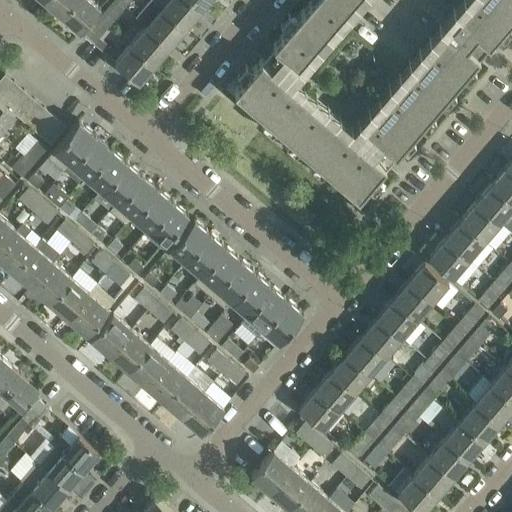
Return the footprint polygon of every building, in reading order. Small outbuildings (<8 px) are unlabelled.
[(42,0),(60,15),(72,0),(42,0)] [(79,31),(99,7),(91,0),(72,0),(60,15),(79,31)] [(154,0),(149,0),(136,16),(145,24),(169,45),(185,26),(160,5),(154,0)] [(201,8),(191,0),(165,0),(160,5),(185,26),(201,8)] [(191,0),(201,8),(207,0),(191,0)] [(352,0),(309,0),(272,44),(297,65),(352,0)] [(511,0),(469,0),(362,125),(394,153),(511,14),(511,0)] [(112,1),(99,16),(108,24),(121,8),(112,1)] [(99,16),(83,35),(91,42),(92,43),(105,54),(111,47),(101,38),(108,30),(105,27),(108,24),(99,16)] [(145,24),(129,42),(154,63),(169,45),(145,24)] [(113,61),(138,82),(154,63),(129,42),(113,61)] [(313,158),(357,196),(385,164),(261,58),(233,90),(301,147),(313,158)] [(0,77),(0,97),(14,82),(4,73),(0,77)] [(0,99),(9,107),(24,90),(14,82),(0,97),(0,99)] [(14,112),(19,116),(34,99),(24,90),(9,107),(15,112),(14,112)] [(15,112),(9,107),(0,99),(0,129),(14,112),(15,112)] [(29,125),(44,107),(34,99),(19,116),(29,125)] [(29,125),(39,133),(54,116),(44,107),(29,125)] [(54,116),(39,133),(49,142),(65,125),(54,116)] [(94,133),(92,131),(92,130),(87,125),(86,126),(77,119),(46,155),(63,169),(94,133)] [(94,133),(63,169),(64,169),(64,168),(79,181),(85,175),(109,146),(107,144),(108,143),(102,139),(94,133)] [(35,137),(22,152),(33,161),(46,147),(35,137)] [(85,175),(100,188),(125,159),(123,157),(118,152),(117,153),(109,146),(85,175)] [(33,161),(22,152),(10,166),(21,175),(33,161)] [(140,172),(138,170),(139,170),(133,165),(133,166),(125,159),(100,188),(115,201),(109,208),(110,209),(140,172)] [(511,168),(506,163),(490,182),(511,200),(511,168)] [(37,186),(43,179),(33,171),(27,178),(37,186)] [(140,172),(110,209),(125,222),(156,186),(154,184),(154,183),(149,178),(148,179),(140,172)] [(3,174),(0,177),(0,196),(2,197),(14,183),(3,174)] [(511,204),(511,200),(490,182),(474,200),(499,221),(511,204)] [(65,197),(69,193),(57,183),(47,195),(59,205),(65,197)] [(18,197),(31,209),(41,198),(27,186),(18,197)] [(164,192),(156,186),(125,222),(126,222),(132,215),(146,227),(143,231),(144,231),(172,199),(169,197),(170,196),(164,192)] [(65,197),(59,205),(68,213),(74,205),(65,197)] [(56,211),(41,198),(31,209),(46,222),(56,211)] [(172,199),(144,231),(160,245),(188,213),(185,210),(180,205),(179,206),(172,199)] [(499,221),(474,200),(459,218),(483,239),(499,221)] [(83,226),(90,218),(81,210),(74,218),(83,226)] [(0,245),(15,228),(0,214),(0,245)] [(195,220),(193,217),(168,246),(184,260),(209,231),(201,224),(196,219),(195,220)] [(54,229),(68,241),(78,229),(64,218),(54,229)] [(483,239),(459,218),(443,236),(467,257),(483,239)] [(0,245),(0,260),(11,270),(34,244),(25,236),(31,229),(21,221),(15,228),(0,245)] [(97,224),(90,231),(99,239),(106,232),(97,224)] [(92,242),(78,229),(68,241),(83,253),(92,242)] [(209,231),(184,260),(199,273),(193,280),(224,244),(216,238),(217,237),(212,232),(211,233),(209,231)] [(11,270),(30,286),(52,259),(59,252),(40,236),(34,244),(11,270)] [(467,257),(443,236),(427,255),(451,276),(467,257)] [(224,244),(193,280),(209,294),(240,257),(232,251),(232,250),(227,246),(226,246),(224,244)] [(91,260),(105,272),(114,261),(100,249),(91,260)] [(143,265),(133,256),(127,264),(137,272),(143,265)] [(240,257),(209,294),(224,307),(255,271),(247,264),(248,263),(243,259),(242,259),(240,257)] [(30,286),(48,301),(70,275),(52,259),(30,286)] [(423,260),(407,278),(431,299),(441,307),(457,289),(447,280),(423,260)] [(129,273),(114,261),(105,272),(119,284),(129,273)] [(511,269),(506,264),(493,279),(502,287),(511,275),(511,269)] [(70,275),(48,301),(66,317),(89,290),(95,283),(77,267),(70,275)] [(152,285),(158,278),(148,269),(142,277),(152,285)] [(271,284),(263,277),(258,272),(257,273),(255,271),(224,307),(225,308),(231,300),(245,312),(239,320),(240,320),(271,284)] [(407,278),(391,297),(416,317),(431,299),(407,278)] [(480,294),(489,302),(502,287),(493,279),(480,294)] [(159,291),(168,299),(174,291),(165,283),(159,291)] [(278,291),(279,290),(274,285),(273,286),(271,284),(240,320),(255,333),(286,297),(278,291)] [(133,296),(147,308),(156,297),(143,285),(133,296)] [(108,307),(89,290),(66,317),(85,333),(108,307)] [(171,310),(156,297),(147,308),(162,321),(171,310)] [(174,304),(189,317),(194,310),(179,297),(174,304)] [(255,333),(256,334),(259,331),(275,344),(303,311),(294,304),(294,303),(289,299),(288,299),(286,297),(255,333)] [(391,297),(376,315),(400,336),(409,343),(424,325),(416,317),(391,297)] [(498,317),(506,307),(499,301),(491,311),(498,317)] [(457,321),(466,329),(479,314),(470,306),(457,321)] [(89,336),(90,337),(108,353),(131,327),(112,310),(89,336)] [(194,311),(189,317),(202,328),(207,322),(194,311)] [(376,315),(360,333),(384,354),(400,336),(376,315)] [(179,316),(170,327),(179,335),(175,340),(179,344),(183,339),(193,328),(179,316)] [(484,318),(470,333),(480,340),(493,325),(484,318)] [(444,336),(453,344),(466,329),(457,321),(444,336)] [(205,331),(216,340),(222,332),(212,323),(205,331)] [(131,327),(108,353),(126,368),(149,342),(131,327)] [(208,341),(193,328),(183,339),(198,352),(208,341)] [(360,333),(345,351),(369,372),(384,354),(360,333)] [(480,340),(470,333),(457,348),(467,356),(480,340)] [(149,342),(126,368),(145,384),(167,358),(173,351),(155,335),(149,342)] [(229,336),(222,344),(232,353),(239,345),(229,336)] [(426,357),(435,365),(448,350),(439,342),(426,357)] [(205,358),(220,370),(229,359),(215,347),(205,358)] [(345,351),(329,369),(353,390),(369,372),(345,351)] [(452,354),(439,369),(448,377),(461,362),(452,354)] [(0,356),(0,393),(19,371),(1,355),(0,356)] [(242,362),(252,371),(258,363),(248,355),(242,362)] [(412,372),(422,380),(435,365),(426,357),(412,372)] [(167,358),(145,384),(163,400),(185,373),(167,358)] [(229,359),(220,370),(235,383),(244,372),(229,359)] [(511,368),(507,364),(491,382),(511,399),(511,368)] [(329,369),(313,388),(338,408),(353,390),(329,369)] [(448,377),(439,369),(426,384),(435,392),(448,377)] [(38,387),(19,371),(0,393),(0,407),(1,409),(10,398),(20,407),(38,387)] [(185,373),(163,400),(181,415),(203,389),(185,373)] [(481,373),(466,392),(475,400),(499,421),(511,405),(511,399),(491,382),(481,373)] [(394,394),(403,402),(416,386),(407,378),(394,394)] [(338,408),(313,388),(297,406),(322,427),(338,408)] [(203,389),(181,415),(200,432),(222,406),(203,389)] [(421,390),(408,405),(417,413),(430,398),(421,390)] [(381,409),(390,417),(403,402),(394,394),(381,409)] [(48,407),(37,398),(21,416),(32,426),(48,407)] [(475,400),(460,418),(484,439),(499,421),(475,400)] [(404,429),(417,413),(408,405),(395,421),(404,429)] [(363,430),(372,438),(385,423),(376,415),(363,430)] [(32,426),(21,416),(5,434),(13,441),(23,430),(26,433),(32,426)] [(460,418),(444,437),(468,457),(484,439),(460,418)] [(318,432),(304,420),(295,431),(309,443),(318,432)] [(390,427),(377,442),(386,450),(399,435),(390,427)] [(350,445),(359,453),(372,438),(363,430),(350,445)] [(323,456),(333,445),(318,432),(309,443),(323,456)] [(53,444),(82,469),(98,450),(97,449),(79,434),(73,441),(63,433),(53,444)] [(0,440),(0,461),(1,462),(7,455),(4,452),(13,441),(5,434),(0,440)] [(444,437),(429,455),(452,475),(468,457),(444,437)] [(386,450),(377,442),(363,457),(373,465),(386,450)] [(53,444),(38,462),(67,487),(82,469),(53,444)] [(268,490),(291,464),(272,448),(250,474),(268,490)] [(345,474),(355,463),(340,451),(331,462),(345,474)] [(429,455),(413,473),(437,493),(452,475),(429,455)] [(19,478),(22,480),(51,505),(67,487),(38,462),(35,460),(19,478)] [(360,487),(369,476),(355,463),(345,474),(360,487)] [(287,506),(309,480),(291,464),(268,490),(287,506)] [(420,511),(437,493),(413,473),(397,492),(420,511)] [(7,499),(22,511),(45,511),(51,505),(22,480),(7,499)] [(293,511),(312,511),(327,495),(309,480),(287,506),(293,511)] [(367,493),(382,506),(391,495),(377,482),(367,493)] [(344,511),(346,511),(327,495),(312,511),(344,511)] [(409,511),(410,511),(391,495),(382,506),(389,511),(409,511)] [(153,496),(139,511),(172,511),(157,499),(153,496)] [(22,511),(7,499),(0,506),(0,511),(22,511)]
